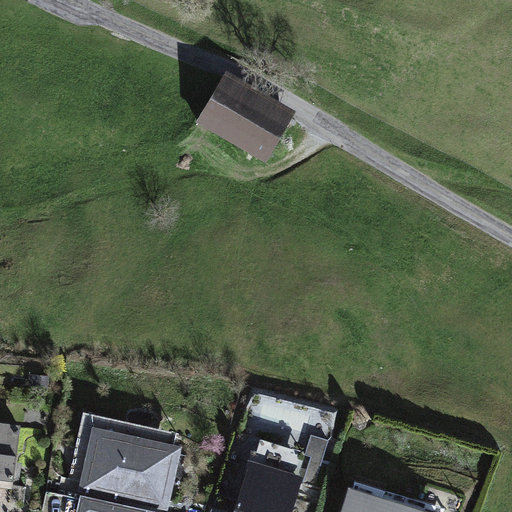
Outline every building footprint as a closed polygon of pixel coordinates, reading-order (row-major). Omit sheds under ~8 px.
[(294,110),(225,71),(196,122),(266,161),(294,110)] [(69,480),(80,482),(93,424),(175,441),(177,431),(84,410),(69,480)] [(20,424),(0,421),(0,488),(12,490),(20,424)] [(175,441),(93,424),(80,482),(78,490),(86,492),(85,495),(117,503),(118,499),(169,510),(184,443),(175,441)] [(254,460),(249,458),(237,499),(219,493),(214,509),(223,511),(292,511),(304,474),(299,473),(306,451),(261,437),(254,460)] [(354,486),(349,485),(340,511),(442,511),(444,508),(355,481),(354,486)] [(158,511),(117,503),(85,495),(81,495),(76,511),(158,511)]
